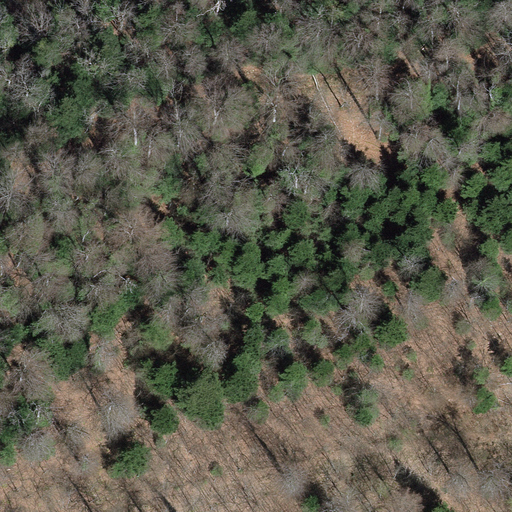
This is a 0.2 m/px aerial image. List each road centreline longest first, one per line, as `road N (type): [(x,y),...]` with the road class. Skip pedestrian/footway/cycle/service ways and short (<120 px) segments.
road 1 (track): [(511,39),(355,74),(121,104),(0,153)]
road 2 (track): [(139,511),(380,460),(511,456)]
